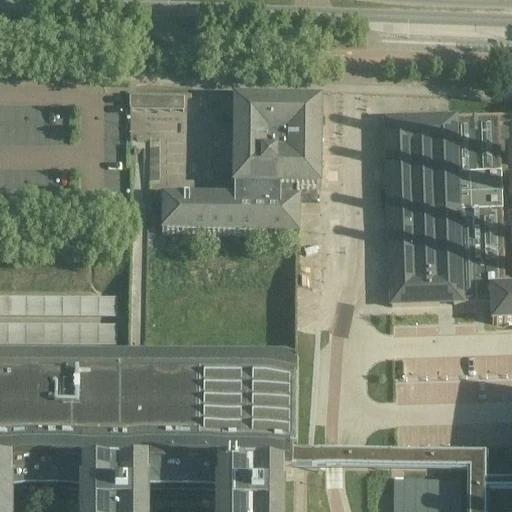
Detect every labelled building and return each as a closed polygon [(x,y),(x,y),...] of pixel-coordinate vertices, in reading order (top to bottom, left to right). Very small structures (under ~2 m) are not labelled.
[(185,99),(185,98),(171,98),(171,113),(184,113),(185,99)] [(322,103),(234,102),(234,190),(235,190),(235,199),(162,199),(162,236),(300,237),(300,200),(298,200),(298,191),(321,191),(322,123),(322,103)] [(385,122),(388,212),(391,309),(491,305),(492,327),(511,325),(511,292),(505,293),(499,119),(450,120),(450,122),(390,124),(390,121),(385,122)] [(131,209),(128,367),(0,366),(0,511),(11,511),(12,501),(81,501),(81,511),(147,511),(147,501),(217,501),(216,511),(283,511),(283,482),(283,476),(291,476),(291,475),(292,475),(292,464),(292,459),(292,451),(297,451),(297,447),(297,365),(295,365),(295,368),(153,367),(147,367),(149,219),(151,219),(151,143),(132,142),(132,151),(129,151),(129,169),(132,169),(132,209),(131,209)] [(471,466),(470,511),(485,511),(486,488),(486,477),(485,451),(297,447),(297,451),(292,451),(292,459),(292,464),(471,466)] [(511,477),(486,477),(486,488),(511,487),(511,477)]
